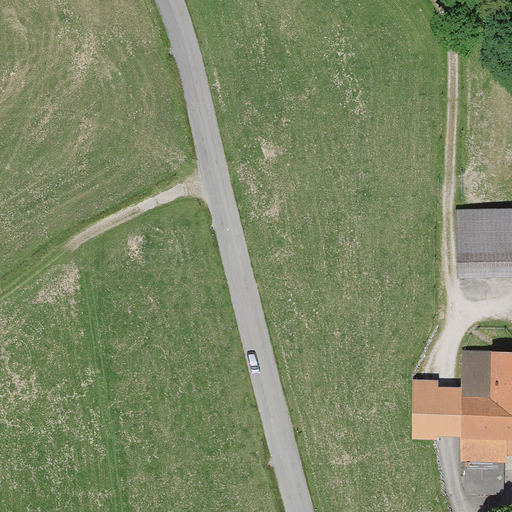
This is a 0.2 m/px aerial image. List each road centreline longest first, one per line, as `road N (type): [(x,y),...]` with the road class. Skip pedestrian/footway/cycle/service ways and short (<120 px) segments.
road 1 (tertiary): [(170,0),(300,511)]
road 2 (track): [(0,295),(82,237),(217,176)]
